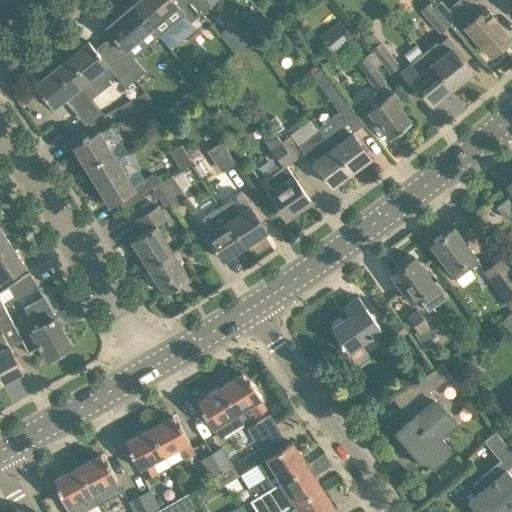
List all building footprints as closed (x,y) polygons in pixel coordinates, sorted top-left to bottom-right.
[(137,0),(131,5),(151,29),(178,7),(190,20),(198,15),(184,0),(137,0)] [(481,9),(473,1),(472,0),(467,0),(445,20),(449,25),(463,41),(470,35),(490,56),(510,38),(493,20),(495,18),(485,7),(483,9),(482,8),(481,9)] [(439,33),(449,25),(445,20),(433,6),(429,2),(419,11),(439,33)] [(124,51),(151,29),(131,5),(104,27),(124,51)] [(350,36),(340,22),(321,37),(331,51),(350,36)] [(364,39),(371,48),(380,42),(373,33),(364,39)] [(436,42),(422,53),(451,89),(471,72),(461,59),(463,58),(446,37),(437,44),(436,42)] [(60,64),(80,88),(90,99),(110,83),(107,79),(114,74),(88,41),(60,64)] [(371,48),(371,49),(373,51),(382,63),(389,73),(399,65),(381,42),(380,42),(371,48)] [(365,58),(374,69),(382,63),(373,51),(365,58)] [(431,105),(451,89),(422,53),(400,71),(418,94),(421,92),(431,105)] [(53,109),(80,88),(60,64),(33,85),(53,109)] [(388,138),(410,122),(398,106),(403,102),(393,90),(392,91),(374,69),(366,76),(383,98),(367,110),(388,138)] [(352,133),(345,124),(356,115),(345,101),(330,82),(321,88),(338,112),(317,127),(319,130),(332,147),(350,172),(369,158),(360,145),(362,144),(354,132),(352,133)] [(144,91),(134,98),(119,107),(126,118),(151,102),(144,91)] [(269,123),(276,133),(283,128),(275,118),(269,123)] [(90,176),(116,159),(98,130),(72,147),(90,176)] [(332,147),(319,130),(298,145),(290,135),(281,142),(294,161),(302,154),(305,158),(306,157),(310,164),(313,162),(331,186),(350,172),(332,147)] [(281,142),(273,131),(262,139),(269,149),(282,167),(285,166),(286,166),(294,161),(281,142)] [(221,173),(235,163),(220,142),(206,151),(221,173)] [(169,153),(181,170),(192,163),(181,145),(169,153)] [(116,159),(90,176),(109,205),(117,200),(122,207),(163,181),(159,175),(152,173),(133,185),(116,159)] [(290,174),(286,166),(285,166),(282,167),(260,183),(285,219),(309,201),(290,174)] [(169,202),(172,206),(186,196),(173,176),(164,182),(158,185),(159,187),(169,202)] [(511,194),(496,207),(506,220),(511,215),(511,180),(506,186),(511,193),(511,194)] [(169,202),(159,187),(151,193),(156,200),(159,199),(164,206),(169,202)] [(229,201),(218,208),(227,221),(243,246),(265,232),(241,193),(229,201)] [(147,268),(172,253),(155,225),(165,219),(156,206),(136,219),(144,232),(130,241),(147,268)] [(243,246),(227,221),(218,208),(207,215),(196,222),(221,260),(243,246)] [(455,279),(467,269),(478,262),(453,228),(430,246),(450,273),(455,279)] [(4,237),(0,239),(0,281),(24,266),(4,237)] [(172,253),(147,268),(163,294),(188,279),(172,253)] [(411,303),(419,298),(425,307),(441,295),(413,257),(389,274),(411,303)] [(511,308),(511,275),(500,260),(484,272),(511,308)] [(0,298),(3,303),(13,297),(15,301),(37,289),(28,275),(8,288),(0,292),(0,298)] [(349,353),(355,363),(367,354),(360,345),(381,330),(357,297),(342,308),(347,316),(329,329),(347,355),(349,353)] [(34,318),(39,327),(30,332),(45,360),(70,346),(54,319),(53,319),(47,310),(49,309),(42,298),(23,309),(29,320),(34,318)] [(0,305),(0,382),(1,384),(23,373),(10,349),(21,343),(0,305)] [(418,334),(428,327),(429,327),(417,310),(407,317),(418,334)] [(511,313),(511,312),(501,322),(511,334),(511,313)] [(396,340),(406,332),(399,322),(389,329),(396,340)] [(440,436),(442,434),(455,423),(435,399),(430,390),(450,376),(442,364),(391,398),(407,421),(394,432),(425,469),(450,448),(440,436)] [(241,374),(220,387),(236,413),(249,405),(256,416),(267,411),(260,400),(261,399),(248,379),(246,380),(241,374)] [(219,439),(231,432),(243,424),(236,413),(220,387),(197,401),(201,408),(200,409),(212,430),(213,429),(219,439)] [(270,415),(247,430),(259,449),(282,434),(270,415)] [(171,416),(148,428),(163,455),(177,448),(182,458),(192,453),(188,443),(189,443),(178,422),(175,423),(171,416)] [(150,462),(163,455),(148,428),(125,441),(129,448),(127,449),(138,471),(139,470),(145,480),(157,474),(150,462)] [(511,464),(511,453),(500,439),(495,432),(484,442),(499,461),(481,477),(487,485),(467,501),(476,511),(501,511),(511,503),(511,478),(504,470),(511,464)] [(264,459),(257,464),(265,477),(246,489),(253,499),(260,494),(279,482),(305,464),(291,442),(264,459)] [(222,448),(211,454),(221,472),(233,466),(222,448)] [(99,454),(76,467),(97,506),(122,493),(116,482),(117,482),(106,461),(103,462),(99,454)] [(201,460),(211,478),(221,472),(211,454),(201,460)] [(278,511),(319,487),(305,464),(279,482),(260,494),(271,511),(278,511)] [(221,472),(211,478),(217,488),(238,476),(233,466),(221,472)] [(86,511),(97,506),(76,467),(53,479),(57,486),(55,487),(68,511),(86,511)] [(328,511),(333,509),(319,487),(278,511),(328,511)] [(146,511),(154,511),(159,510),(149,491),(138,496),(146,511)] [(187,511),(196,507),(188,493),(155,511),(187,511)] [(146,511),(138,496),(128,502),(132,511),(146,511)]
